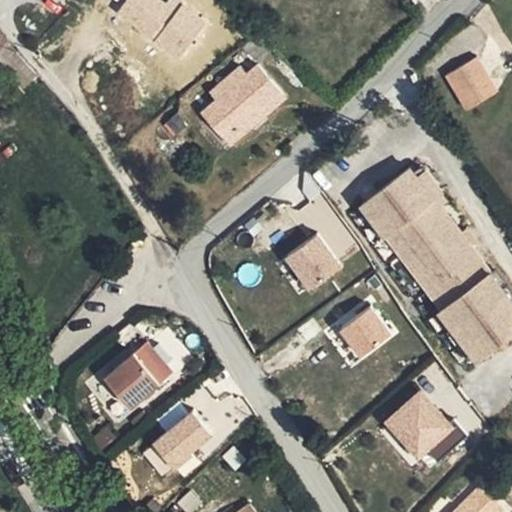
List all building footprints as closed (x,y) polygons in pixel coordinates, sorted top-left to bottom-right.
[(176,0),(170,0),(166,6),(158,0),(129,0),(117,17),(176,62),(206,23),(176,0)] [(273,42),(259,28),(248,40),(262,54),(273,42)] [(23,56),(1,32),(0,32),(0,53),(12,66),(23,56)] [(263,103),(268,108),(290,89),(263,58),(260,60),(258,58),(246,68),(243,65),(240,68),(238,66),(220,80),(226,87),(204,106),(211,115),(213,112),(235,137),(244,129),(239,123),(263,103)] [(477,60),(446,78),(464,109),(495,91),(477,60)] [(268,108),(263,103),(239,123),(244,129),(268,108)] [(170,116),(179,126),(189,116),(180,106),(170,116)] [(432,250),(419,260),(445,294),(441,296),(477,344),(511,318),(511,280),(441,192),(450,184),(444,176),(447,173),(431,152),(417,156),(413,152),(365,189),(389,220),(401,211),(432,250)] [(398,233),(419,260),(432,250),(401,211),(389,220),(398,233)] [(339,269),(318,237),(287,257),(308,289),(339,269)] [(389,337),(370,309),(339,330),(359,358),(389,337)] [(171,374),(145,343),(103,379),(130,410),(171,374)] [(423,388),(385,420),(417,457),(426,449),(439,465),(468,441),(423,388)] [(193,411),(155,441),(175,467),(213,437),(193,411)] [(452,511),(498,511),(500,511),(477,488),(452,511)] [(256,511),(260,509),(250,495),(224,511),(256,511)]
